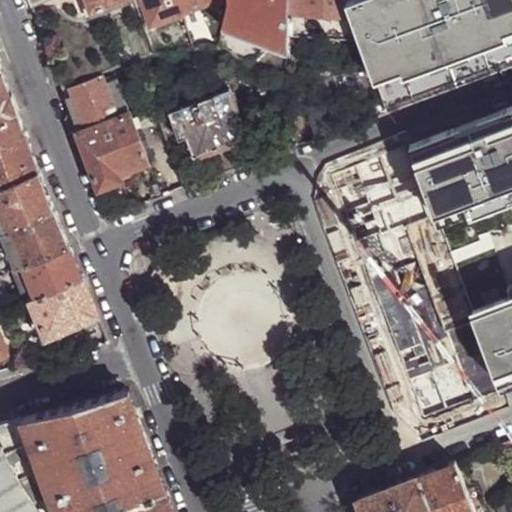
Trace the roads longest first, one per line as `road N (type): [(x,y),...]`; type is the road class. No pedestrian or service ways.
road 1 (residential): [(396,456),(403,434),(301,175)]
road 2 (residential): [(4,0),(90,229),(107,251)]
road 3 (unclassified): [(301,175),(324,157),(511,87)]
road 4 (residential): [(301,175),(285,172),(119,236),(107,251)]
road 5 (residential): [(142,357),(203,511)]
road 6 (residential): [(0,397),(142,357)]
road 7 (residential): [(396,456),(511,415)]
